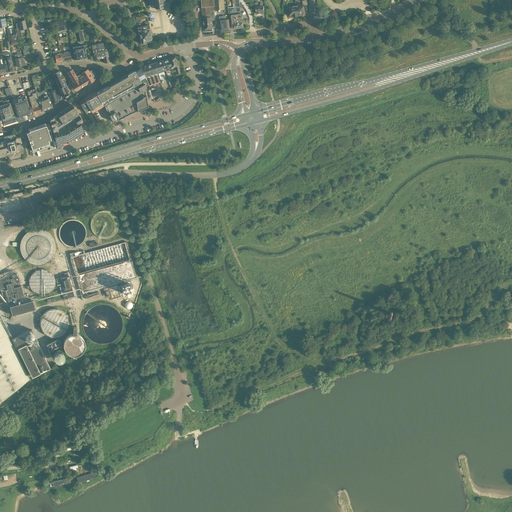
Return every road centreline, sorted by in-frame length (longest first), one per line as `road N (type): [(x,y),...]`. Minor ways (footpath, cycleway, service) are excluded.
road 1 (unclassified): [(250,159),(211,175),(126,172),(126,211),(182,402)]
road 2 (primary): [(511,40),(255,111)]
road 3 (primary): [(258,121),(511,43)]
road 4 (residential): [(0,174),(177,113),(196,88),(185,46)]
road 5 (primary): [(21,180),(248,124)]
road 6 (primary): [(245,114),(21,180)]
